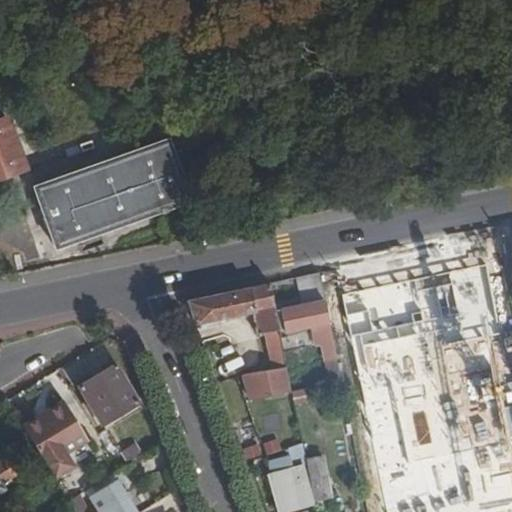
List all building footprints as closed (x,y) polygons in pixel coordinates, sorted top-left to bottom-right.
[(293,46),(283,17),(211,42),(221,72),(293,46)] [(8,116),(0,119),(0,173),(26,165),(8,116)] [(37,183),(59,243),(194,197),(188,182),(198,179),(189,157),(180,160),(171,136),(37,183)] [(86,140),(69,146),(72,154),(89,148),(86,140)] [(136,242),(175,229),(172,220),(132,232),(136,242)] [(454,284),(459,310),(509,300),(499,242),(465,249),(471,281),(454,284)] [(454,277),(469,275),(466,256),(452,258),(454,277)] [(316,348),(320,347),(329,384),(339,382),(317,275),(294,280),(299,305),(281,310),(284,334),(311,328),(316,348)] [(273,280),(190,297),(199,320),(203,319),(223,315),(253,309),(258,332),(268,330),(275,367),(251,372),(255,398),(295,390),(273,280)] [(223,315),(203,319),(204,324),(224,320),(223,315)] [(488,404),(511,400),(511,383),(504,348),(477,353),(477,355),(457,358),(450,333),(397,344),(411,420),(412,420),(415,435),(390,441),(403,511),(425,511),(431,511),(430,511),(511,511),(511,429),(494,433),(488,404)] [(105,346),(62,365),(70,382),(113,363),(105,346)] [(141,400),(118,363),(82,386),(105,423),(141,400)] [(325,381),(329,395),(341,392),(339,382),(329,384),(325,381)] [(65,400),(25,424),(56,476),(97,452),(65,400)] [(314,502),(305,465),(310,464),(309,459),(305,441),(292,446),(296,467),(273,474),(283,510),(314,502)] [(0,492),(9,487),(5,481),(25,469),(15,454),(0,463),(0,492)] [(309,459),(310,464),(318,500),(333,496),(324,455),(309,459)] [(121,478),(94,495),(102,507),(104,511),(140,511),(141,511),(121,478)]
